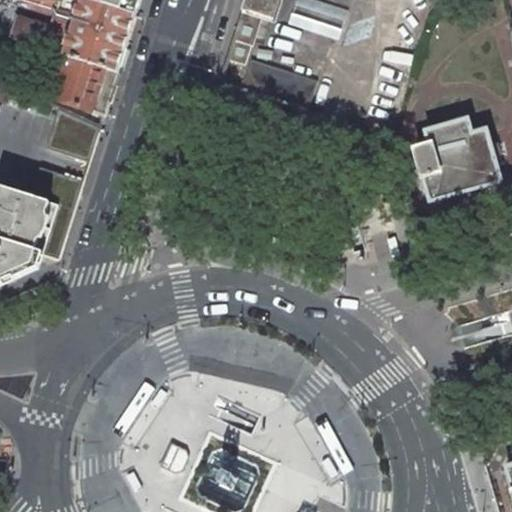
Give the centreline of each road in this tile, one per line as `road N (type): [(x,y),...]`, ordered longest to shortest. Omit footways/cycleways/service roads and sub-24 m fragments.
road 1 (primary): [(417,468),(398,408),(379,380),(302,310),(266,295),(214,289),(152,302),(105,330)]
road 2 (residential): [(187,0),(168,28),(89,272),(105,330)]
road 3 (primary): [(87,347),(55,402),(44,471)]
